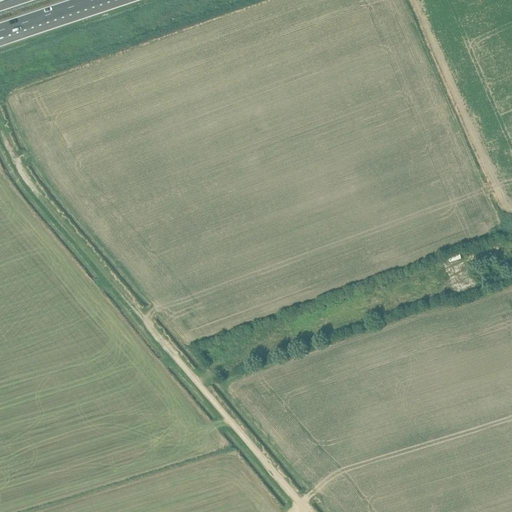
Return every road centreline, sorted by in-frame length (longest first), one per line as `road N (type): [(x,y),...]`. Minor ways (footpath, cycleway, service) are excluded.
road 1 (track): [(172,355),(20,174),(0,130)]
road 2 (unclassified): [(312,511),(172,355)]
